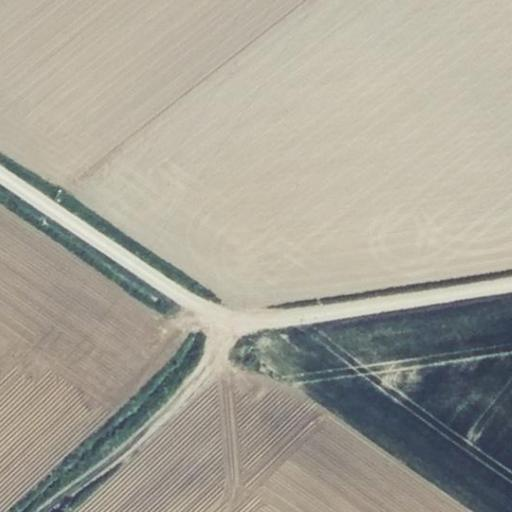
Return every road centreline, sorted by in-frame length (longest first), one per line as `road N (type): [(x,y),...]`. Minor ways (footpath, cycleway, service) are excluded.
road 1 (unclassified): [(511,284),(282,320),(227,321)]
road 2 (unclassified): [(0,176),(227,321)]
